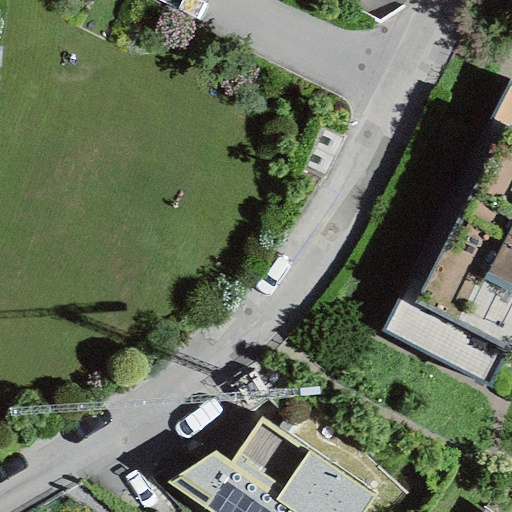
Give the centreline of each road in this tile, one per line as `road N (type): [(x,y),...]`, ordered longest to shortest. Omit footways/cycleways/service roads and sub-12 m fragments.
road 1 (residential): [(367,38),(240,302),(111,412),(0,479)]
road 2 (residential): [(367,38),(210,0)]
